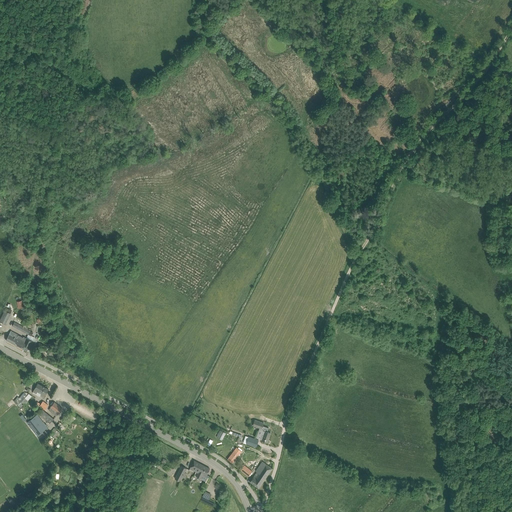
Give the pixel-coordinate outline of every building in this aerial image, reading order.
[(5,311),(2,317),(0,320),(0,321),(5,324),(11,313),(5,311)] [(12,326),(30,335),(32,331),(14,322),(12,326)] [(6,340),(23,349),(27,343),(25,342),(22,341),(24,338),(19,335),(19,334),(11,330),(6,340)] [(27,343),(23,349),(27,351),(32,341),(27,338),(25,342),(27,343)] [(37,350),(45,353),(47,347),(39,344),(37,350)] [(40,396),(44,397),(48,389),(37,383),(34,388),(35,389),(33,391),(36,393),(36,394),(40,397),(40,396)] [(18,403),(17,404),(19,406),(26,399),(23,396),(22,397),(23,397),(20,401),(17,398),(15,401),(18,403)] [(45,409),(48,405),(43,401),(39,406),(45,409)] [(50,407),(51,407),(49,410),(55,415),(57,412),(59,414),(63,409),(54,402),(50,407)] [(38,415),(50,423),(54,418),(42,410),(38,415)] [(27,421),(31,426),(37,435),(48,428),(41,417),(39,419),(36,415),(27,421)] [(255,420),(253,425),(261,428),(262,429),(263,426),(264,423),(255,420)] [(261,428),(257,438),(262,440),(263,441),(267,442),(271,433),(267,432),(269,428),(263,426),(262,429),(261,428)] [(50,433),(55,437),(59,433),(54,429),(50,433)] [(216,437),(222,440),(226,433),(219,429),(216,437)] [(258,440),(245,435),(243,442),(256,447),(258,440)] [(227,459),(232,463),(241,451),(237,447),(227,459)] [(194,460),(190,469),(198,473),(197,477),(201,479),(203,475),(206,477),(207,475),(208,473),(210,469),(199,463),(196,461),(194,460)] [(253,477),(250,482),(259,488),(272,469),(262,462),(256,471),(259,473),(255,478),(253,477)] [(240,470),(248,476),(252,471),(244,465),(240,470)] [(175,479),(180,481),(187,468),(182,466),(175,479)]
